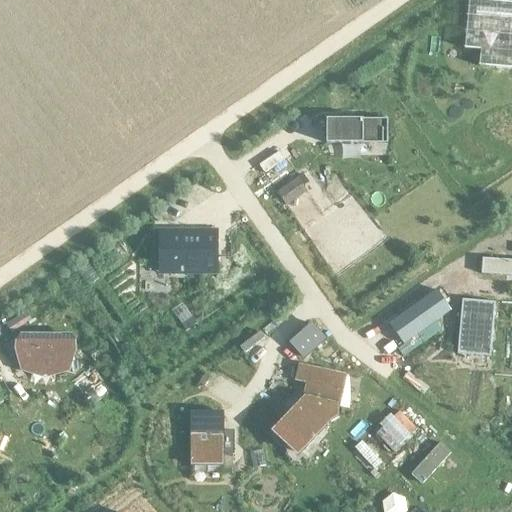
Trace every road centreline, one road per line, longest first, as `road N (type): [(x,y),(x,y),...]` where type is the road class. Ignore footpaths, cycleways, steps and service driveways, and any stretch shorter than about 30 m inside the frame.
road 1 (residential): [(201,136),(368,363)]
road 2 (residential): [(0,277),(201,136)]
road 3 (residential): [(201,136),(396,0)]
